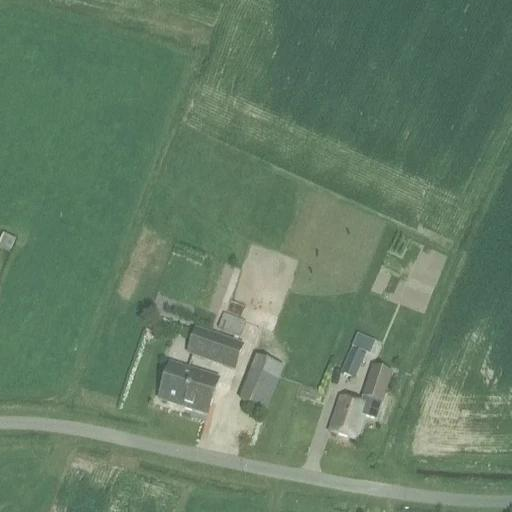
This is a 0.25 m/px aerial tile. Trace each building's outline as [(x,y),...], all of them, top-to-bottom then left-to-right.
[(170,17),(168,26),(200,34),(202,24),(170,17)] [(4,236),(0,245),(0,246),(10,251),(14,241),(4,236)] [(217,331),(240,338),(238,343),(251,347),(258,328),(245,324),(245,323),(222,315),(217,331)] [(402,339),(405,326),(386,322),(383,335),(402,339)] [(186,355),(234,372),(243,346),(195,329),(186,355)] [(357,335),(351,348),(366,355),(371,342),(357,335)] [(355,380),(366,355),(351,348),(340,374),(355,380)] [(255,358),(238,402),(266,413),(283,369),(255,358)] [(208,419),(220,384),(173,367),(160,402),(208,419)] [(374,369),(364,398),(384,407),(394,375),(374,369)] [(342,401),(330,435),(357,444),(368,410),(342,401)]
